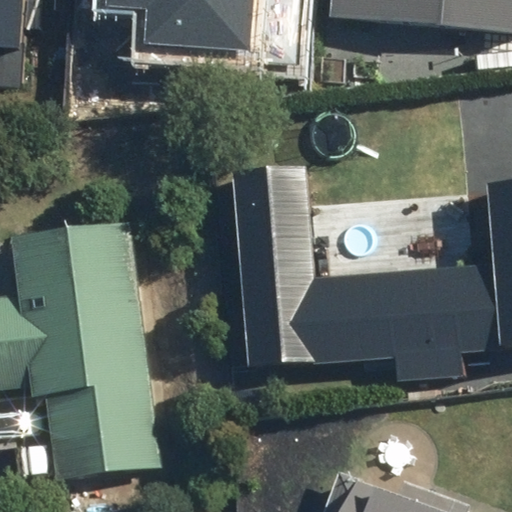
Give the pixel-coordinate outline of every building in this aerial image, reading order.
[(0,0),(0,83),(17,85),(22,0),(0,0)] [(105,0),(106,3),(149,7),(146,41),(249,48),(252,0),(105,0)] [(511,0),(329,0),(328,18),(511,33),(511,0)] [(511,348),(511,177),(481,180),(487,259),(320,273),(310,161),(230,168),(247,366),(395,354),(398,379),(460,373),(459,353),(511,348)] [(0,397),(6,397),(5,391),(43,386),(45,403),(56,402),(60,431),(65,480),(170,468),(141,227),(27,240),(34,298),(0,302),(0,397)] [(309,463),(260,464),(260,503),(310,502),(309,463)] [(353,475),(338,511),(498,511),(417,481),(411,497),(353,475)]
